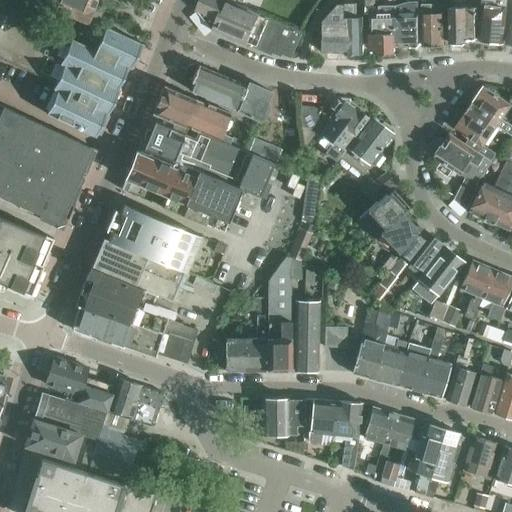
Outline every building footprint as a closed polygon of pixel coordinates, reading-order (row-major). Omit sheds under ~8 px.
[(0,0),(0,58),(55,84),(52,89),(56,90),(45,113),(95,136),(105,113),(107,114),(119,89),(117,88),(127,67),(130,68),(142,43),(105,26),(99,38),(84,31),(81,38),(0,0)] [(33,0),(35,6),(53,14),(55,9),(86,22),(91,9),(94,0),(33,0)] [(272,55),(273,53),(282,57),(283,54),(292,58),(303,32),(228,0),(201,0),(198,9),(197,10),(198,11),(214,30),(272,55)] [(370,41),(370,49),(378,49),(378,52),(395,51),(395,46),(394,13),(397,13),(397,6),(380,6),(380,8),(376,8),(375,0),(365,0),(366,15),(369,15),(370,33),(370,41)] [(507,0),(483,0),(480,40),(503,43),(507,0)] [(397,13),(394,13),(395,46),(410,46),(410,47),(419,46),(418,12),(418,2),(410,2),(397,6),(397,13)] [(325,23),(319,54),(365,52),(365,4),(361,4),(341,5),(325,23)] [(444,46),(443,14),(432,14),(432,4),(421,4),(423,46),(444,46)] [(477,8),(450,8),(450,41),(454,45),(464,45),(468,41),(468,40),(476,40),(476,20),(478,20),(477,8)] [(192,63),(188,65),(184,74),(185,79),(191,82),(191,84),(192,84),(190,89),(237,108),(237,110),(259,119),(265,117),(269,106),(267,101),(271,91),(248,82),(247,85),(197,65),(192,63)] [(160,116),(243,151),(247,143),(239,141),(231,138),(221,133),(222,131),(224,128),(230,113),(180,92),(171,88),(164,85),(163,87),(161,92),(163,96),(163,97),(160,104),(155,106),(153,111),(153,110),(152,112),(153,113),(160,116)] [(511,105),(485,87),(475,102),(474,101),(470,107),(497,125),(496,127),(511,136),(511,131),(511,127),(501,120),(511,105)] [(343,103),(338,103),(334,108),(335,113),(321,132),(332,141),(324,152),(335,160),(351,139),(349,138),(366,117),(359,111),(358,112),(344,101),(343,103)] [(0,196),(60,224),(92,148),(0,105),(0,196)] [(320,107),(298,105),(300,127),(302,127),(312,128),(317,118),(318,116),(317,116),(316,115),(319,110),(320,107)] [(497,125),(470,107),(466,112),(467,113),(457,128),(470,137),(466,143),(490,159),(495,152),(484,144),(496,127),(497,125)] [(137,150),(137,151),(178,168),(180,163),(241,188),(240,188),(259,196),(273,163),(243,151),(160,116),(153,113),(152,114),(151,114),(136,150),(137,150)] [(380,124),(372,117),(348,148),(369,164),(370,162),(374,164),(381,155),(378,152),(392,133),(390,131),(390,127),(383,122),(380,124)] [(492,161),(451,134),(446,141),(445,142),(440,143),(435,150),(436,155),(435,156),(443,161),(437,168),(449,176),(454,168),(467,177),(466,180),(475,184),(492,161)] [(286,162),(297,166),(302,152),(301,147),(293,143),(286,162)] [(240,188),(241,188),(180,163),(178,168),(137,151),(136,151),(121,189),(223,231),(240,188)] [(511,177),(511,161),(507,159),(495,184),(486,180),(472,211),(487,217),(486,218),(492,221),(511,177)] [(299,176),(291,173),(286,186),(294,189),(291,195),(298,198),(304,186),(296,182),(299,176)] [(365,187),(373,197),(392,183),(385,173),(365,187)] [(511,177),(492,221),(497,223),(497,222),(511,229),(511,177)] [(321,180),(307,178),(301,219),(314,225),(321,180)] [(478,186),(475,184),(466,180),(456,199),(466,208),(478,186)] [(376,201),(367,210),(385,229),(404,210),(404,211),(409,207),(393,189),(387,195),(386,194),(377,202),(376,201)] [(447,190),(444,197),(452,201),(455,194),(447,190)] [(108,239),(166,264),(185,271),(200,235),(176,225),(123,203),(119,213),(108,239)] [(404,210),(385,229),(380,233),(398,251),(407,243),(406,242),(415,234),(413,232),(420,226),(416,221),(415,222),(404,211),(404,210)] [(0,288),(2,289),(3,284),(30,295),(43,265),(41,265),(53,238),(0,215),(0,288)] [(314,233),(301,229),(290,255),(302,260),(314,233)] [(441,244),(422,229),(402,255),(389,271),(377,285),(386,292),(397,278),(396,277),(406,264),(404,262),(406,259),(420,270),(441,244)] [(166,264),(101,237),(89,267),(131,283),(154,293),(173,300),(181,281),(184,272),(166,265),(166,264)] [(463,262),(444,247),(423,272),(424,273),(411,290),(418,295),(428,282),(425,280),(428,276),(442,287),(463,262)] [(398,259),(391,254),(383,264),(389,270),(398,259)] [(265,337),(266,370),(292,370),(291,279),(291,276),(291,269),(291,257),(285,256),(267,280),(267,298),(265,298),(265,337)] [(300,262),(291,257),(291,269),(300,269),(300,262)] [(492,268),(472,259),(460,288),(472,294),(470,297),(468,296),(461,314),(472,319),(480,298),(480,297),(492,268)] [(116,317),(131,284),(90,268),(88,273),(87,273),(77,297),(77,298),(75,304),(77,305),(116,317)] [(511,277),(511,276),(492,268),(480,297),(480,298),(493,303),(487,315),(498,320),(504,306),(501,305),(511,277)] [(300,269),(291,269),(291,276),(291,279),(300,279),(300,269)] [(313,273),(305,269),(305,283),(313,283),(313,273)] [(194,276),(185,272),(184,272),(181,281),(191,285),(194,276)] [(342,282),(347,285),(351,279),(347,275),(342,282)] [(205,280),(194,276),(191,285),(201,289),(205,280)] [(148,308),(154,293),(131,283),(131,284),(116,317),(164,333),(193,343),(197,330),(168,320),(170,315),(148,308)] [(256,337),(265,337),(265,298),(251,298),(250,299),(247,310),(256,310),(256,337)] [(318,301),(294,300),(292,370),(317,371),(318,301)] [(428,316),(442,320),(448,306),(435,301),(428,316)] [(155,357),(156,354),(164,333),(116,317),(77,305),(76,306),(79,307),(77,312),(75,317),(74,323),(74,329),(96,336),(96,337),(109,342),(109,341),(155,357)] [(448,306),(442,320),(453,325),(460,310),(448,306)] [(351,372),(374,379),(383,345),(386,330),(390,313),(378,310),(375,324),(365,321),(361,339),(351,372)] [(335,327),(325,326),(324,347),(335,347),(335,327)] [(346,327),(335,327),(335,347),(346,347),(346,327)] [(503,340),(511,343),(511,330),(507,329),(503,340)] [(193,343),(164,333),(156,354),(187,363),(193,343)] [(429,349),(418,391),(440,397),(449,364),(435,360),(441,338),(433,335),(429,349)] [(246,370),(245,337),(226,338),(225,370),(246,370)] [(265,337),(256,337),(245,337),(246,370),(266,370),(265,337)] [(444,398),(466,405),(476,372),(464,368),(467,358),(466,358),(471,342),(463,339),(444,398)] [(383,345),(374,379),(396,385),(407,344),(397,341),(395,349),(390,347),(383,345)] [(407,344),(396,385),(418,391),(429,349),(407,344)] [(502,364),(508,366),(511,353),(511,351),(503,349),(500,360),(502,364)] [(46,384),(79,395),(77,401),(106,411),(112,394),(83,384),(88,369),(88,368),(56,358),(53,359),(45,384),(46,384)] [(501,381),(489,377),(492,366),(482,363),(479,374),(469,405),(491,412),(499,388),(499,387),(501,381)] [(493,413),(511,418),(511,374),(505,373),(493,413)] [(108,408),(130,415),(129,419),(149,425),(154,424),(164,393),(163,393),(162,394),(141,387),(141,386),(118,378),(108,408)] [(81,434),(81,435),(97,440),(89,466),(127,478),(136,450),(98,438),(106,411),(63,398),(63,399),(47,394),(39,420),(81,434)] [(304,425),(304,399),(303,399),(288,399),(287,399),(287,398),(262,398),(263,435),(296,434),(296,425),(304,425)] [(334,433),(337,401),(313,398),(312,430),(310,430),(310,439),(321,440),(322,432),(334,433)] [(358,435),(361,403),(337,400),(337,401),(334,433),(347,434),(341,466),(352,470),(358,435)] [(383,443),(393,412),(372,406),(363,436),(383,443)] [(106,412),(102,425),(123,431),(125,432),(128,419),(106,412)] [(404,449),(413,419),(393,412),(383,443),(404,449)] [(73,460),(81,435),(81,434),(39,420),(34,419),(32,419),(25,445),(73,460)] [(418,484),(426,487),(444,428),(427,423),(423,425),(410,468),(421,472),(418,484)] [(444,428),(426,487),(434,489),(438,476),(447,479),(461,436),(459,432),(459,433),(444,428)] [(494,443),(472,436),(463,468),(490,476),(495,462),(489,461),(494,443)] [(511,483),(511,447),(503,445),(492,477),(511,483)] [(41,476),(30,511),(149,511),(155,494),(41,458),(36,475),(41,476)] [(365,472),(372,474),(375,463),(368,461),(365,472)] [(394,481),(398,466),(385,462),(381,477),(379,482),(392,486),(394,481)] [(476,494),(473,505),(483,508),(487,497),(476,494)] [(503,511),(511,511),(511,504),(506,503),(503,511)]
